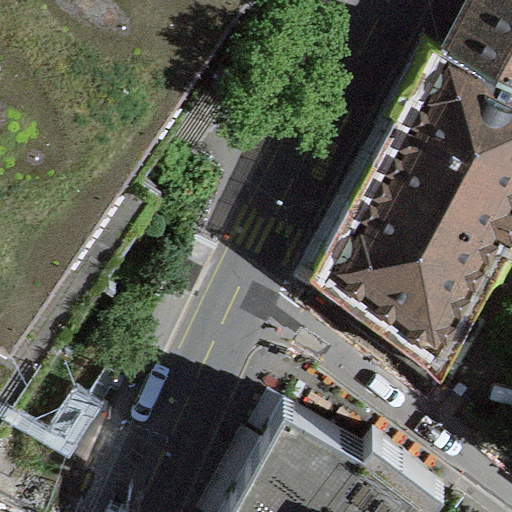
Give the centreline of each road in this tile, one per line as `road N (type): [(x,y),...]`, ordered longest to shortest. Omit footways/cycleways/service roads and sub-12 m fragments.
road 1 (residential): [(239,288),(511,492)]
road 2 (residential): [(387,0),(239,288)]
road 3 (residential): [(239,288),(142,511)]
